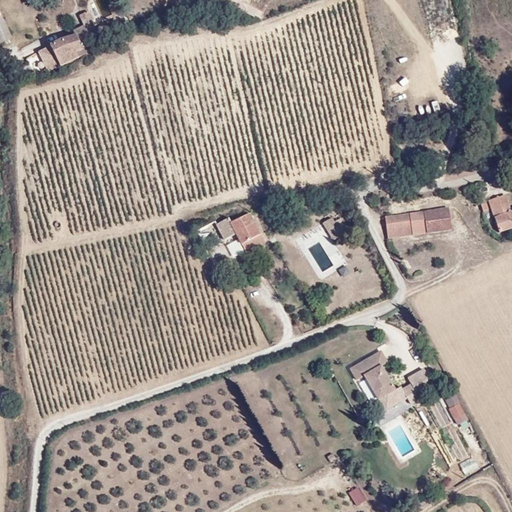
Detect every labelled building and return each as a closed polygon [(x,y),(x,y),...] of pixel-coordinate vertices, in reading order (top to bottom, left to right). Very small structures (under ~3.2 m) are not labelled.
[(76,37),(40,53),(48,72),(86,56),(80,44),(101,35),(91,12),(80,17),(85,27),(74,32),(76,37)] [(0,42),(1,45),(15,39),(5,16),(0,18),(0,42)] [(35,75),(45,69),(36,52),(26,58),(35,75)] [(511,213),(509,214),(502,199),(477,207),(484,223),(493,220),(498,233),(511,228),(511,213)] [(445,223),(441,202),(378,216),(383,235),(404,232),(445,223)] [(261,235),(249,215),(234,223),(231,218),(217,226),(224,240),(236,233),(248,252),(268,241),(263,234),(261,235)] [(343,233),(333,216),(321,223),(331,241),(343,233)] [(387,362),(381,351),(350,369),(357,380),(358,379),(363,376),(376,399),(377,400),(378,400),(385,412),(407,399),(411,405),(419,400),(410,384),(402,389),(400,386),(394,390),(381,366),(387,362)] [(410,384),(419,400),(436,391),(425,372),(408,381),(410,384)] [(370,402),(376,399),(363,376),(358,379),(370,402)] [(458,405),(449,390),(438,396),(448,412),(458,405)] [(462,412),(458,405),(448,412),(452,418),(462,412)]
